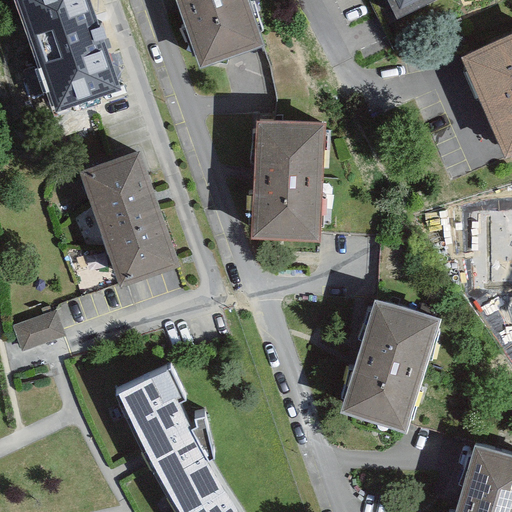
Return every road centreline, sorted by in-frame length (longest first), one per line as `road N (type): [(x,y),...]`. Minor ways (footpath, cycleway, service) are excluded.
road 1 (residential): [(343,511),(145,0)]
road 2 (residential): [(6,359),(216,298),(113,0)]
